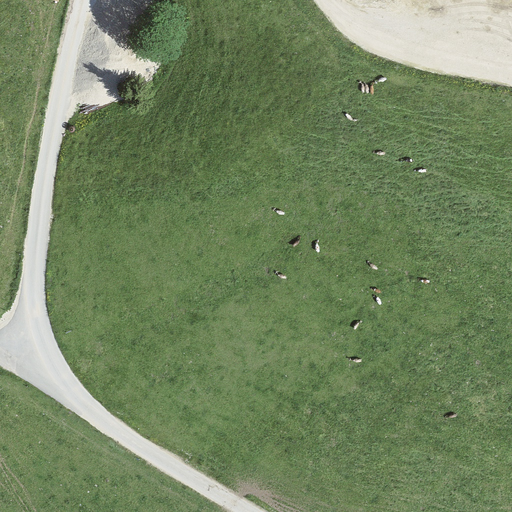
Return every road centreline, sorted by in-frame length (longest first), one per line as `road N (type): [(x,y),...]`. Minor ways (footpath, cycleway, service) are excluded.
road 1 (track): [(87,0),(38,237),(37,376)]
road 2 (track): [(246,511),(37,376)]
